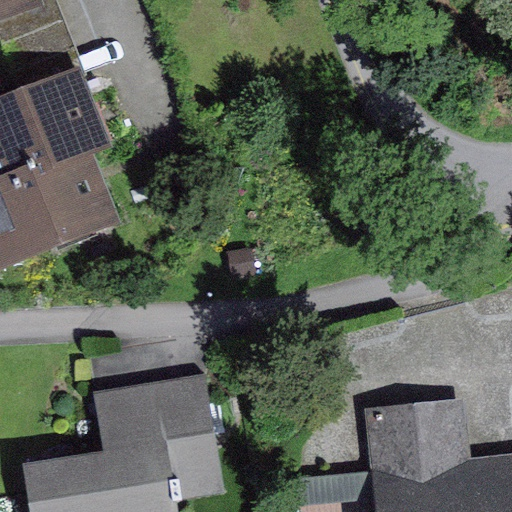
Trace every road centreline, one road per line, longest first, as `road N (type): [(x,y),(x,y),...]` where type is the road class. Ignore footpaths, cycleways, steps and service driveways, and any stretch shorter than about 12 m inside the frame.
road 1 (residential): [(511,220),(438,276),(366,300),(162,322),(0,324)]
road 2 (residential): [(511,196),(412,122),(366,57),(340,0)]
